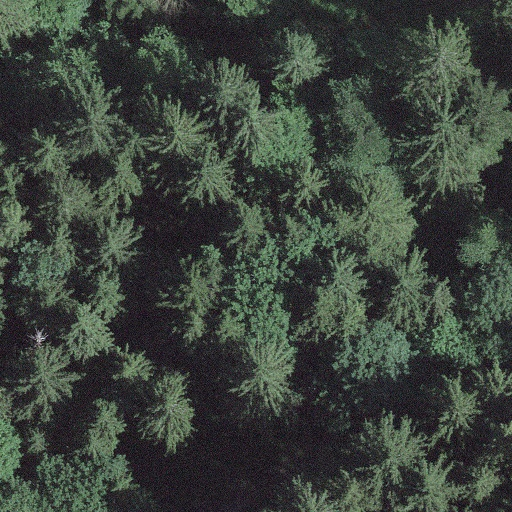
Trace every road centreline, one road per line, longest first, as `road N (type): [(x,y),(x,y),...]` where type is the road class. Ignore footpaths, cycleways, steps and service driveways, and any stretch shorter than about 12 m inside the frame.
road 1 (track): [(457,0),(0,118)]
road 2 (track): [(511,409),(293,511)]
